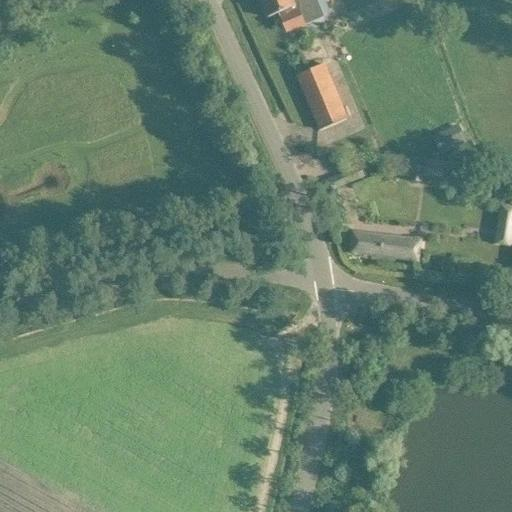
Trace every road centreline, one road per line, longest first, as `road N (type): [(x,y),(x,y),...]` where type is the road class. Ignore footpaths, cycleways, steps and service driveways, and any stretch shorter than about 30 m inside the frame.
road 1 (unclassified): [(331,291),(252,277),(149,273),(0,311)]
road 2 (unclassified): [(331,291),(196,0)]
road 3 (unclassified): [(297,511),(327,393),(331,291)]
road 4 (unclassified): [(331,291),(511,316)]
